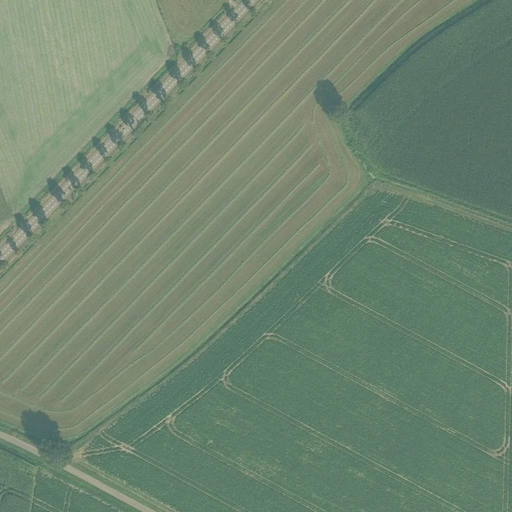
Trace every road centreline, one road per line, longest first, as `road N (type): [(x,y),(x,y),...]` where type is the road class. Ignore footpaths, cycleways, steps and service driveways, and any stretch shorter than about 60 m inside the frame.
road 1 (tertiary): [(0,258),(251,0)]
road 2 (unclassified): [(148,511),(0,435)]
